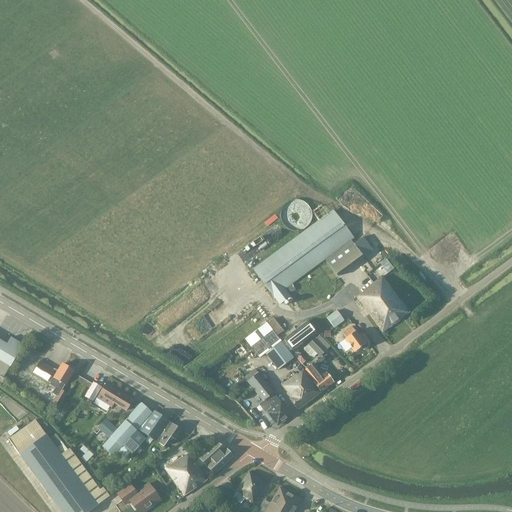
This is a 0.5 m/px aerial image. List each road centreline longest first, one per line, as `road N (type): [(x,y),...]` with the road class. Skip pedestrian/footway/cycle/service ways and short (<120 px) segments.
road 1 (unclassified): [(253,451),(511,260)]
road 2 (secondary): [(253,451),(0,301)]
road 3 (secondary): [(364,511),(253,451)]
